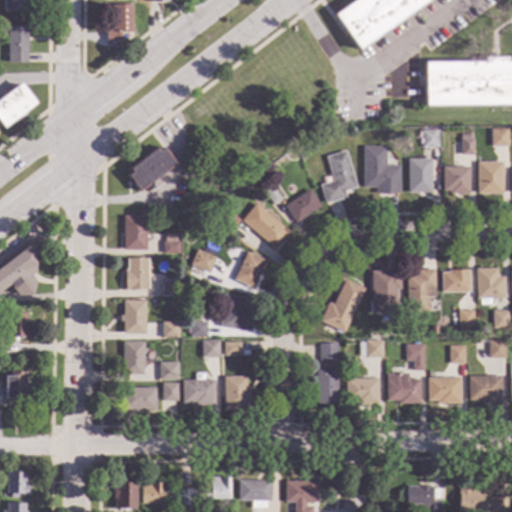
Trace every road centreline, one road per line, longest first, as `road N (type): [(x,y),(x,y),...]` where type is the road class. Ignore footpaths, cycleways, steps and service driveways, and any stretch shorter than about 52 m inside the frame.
road 1 (residential): [(69,0),(76,165),(72,511)]
road 2 (residential): [(511,442),(0,448)]
road 3 (residential): [(511,231),(378,234),(321,256),(297,278),(284,306),(280,442)]
road 4 (secondary): [(0,224),(289,0)]
road 5 (secondary): [(229,0),(0,172)]
